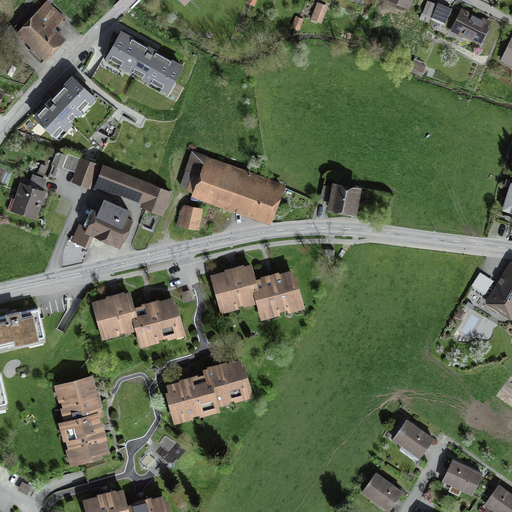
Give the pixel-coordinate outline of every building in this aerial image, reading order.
[(416,0),(387,0),(387,1),(412,11),(416,0)] [(433,18),(437,5),(428,2),(423,14),(433,18)] [(437,5),(433,18),(431,20),(447,28),(454,10),(438,3),(437,5)] [(329,8),(319,4),(312,20),(323,24),(329,8)] [(494,26),(463,11),(452,35),(483,50),(494,26)] [(182,63),(121,30),(106,57),(167,91),(182,63)] [(511,41),(502,63),(511,67),(511,41)] [(424,65),(413,60),(409,67),(421,73),(424,65)] [(94,95),(73,75),(35,115),(56,135),(94,95)] [(54,166),(75,173),(72,181),(89,188),(97,165),(80,159),(80,161),(59,153),(54,166)] [(278,186),(199,156),(189,183),(197,186),(196,189),(267,215),(278,186)] [(167,192),(106,168),(99,186),(141,203),(140,205),(159,212),(167,192)] [(22,184),(12,212),(38,221),(48,193),(43,191),(47,181),(33,177),(30,187),(22,184)] [(331,188),(323,186),(319,200),(326,202),(331,188)] [(361,191),(336,186),(330,213),(356,218),(361,191)] [(133,213),(105,201),(92,230),(80,225),(73,242),(91,250),(96,239),(121,250),(133,223),(129,221),(133,213)] [(204,210),(188,207),(183,229),(199,232),(204,210)] [(511,263),(490,301),(511,314),(511,263)] [(269,278),(255,282),(251,267),(232,272),(213,277),(221,308),(258,298),(263,314),(297,305),(289,273),(269,278)] [(116,296),(95,303),(104,334),(135,325),(140,341),(180,330),(171,300),(150,306),(135,310),(131,292),(116,296)] [(190,293),(184,295),(187,303),(192,302),(190,293)] [(0,317),(0,344),(41,336),(35,310),(0,317)] [(217,406),(215,400),(249,390),(241,361),(221,367),(207,371),(208,375),(190,381),(169,387),(178,418),(217,406)] [(69,422),(64,424),(73,460),(106,451),(100,431),(96,415),(102,414),(97,395),(92,378),(60,387),(69,422)] [(436,440),(408,421),(394,442),(422,461),(436,440)] [(485,474),(454,460),(444,483),(474,497),(485,474)] [(392,511),(406,493),(378,473),(362,496),(386,511),(392,511)] [(511,511),(511,495),(499,486),(485,505),(495,511),(511,511)] [(145,502),(127,507),(122,491),(105,496),(86,502),(88,511),(167,511),(163,496),(145,502)]
